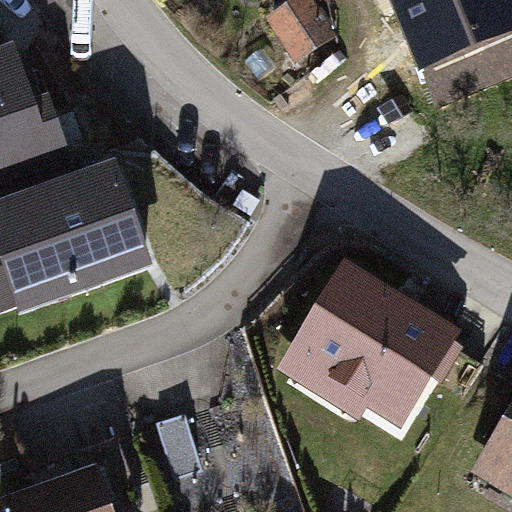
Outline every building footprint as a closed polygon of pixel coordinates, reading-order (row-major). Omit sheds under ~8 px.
[(310,0),(272,26),(303,72),(345,44),(315,0),(310,0)] [(511,0),(392,0),(444,118),(511,90),(511,0)] [(21,48),(0,55),(0,192),(76,164),(51,97),(40,101),(21,48)] [(119,167),(0,210),(0,269),(21,327),(160,276),(119,167)] [(470,341),(348,264),(278,374),(364,428),(371,416),(408,439),(470,341)] [(511,410),(478,465),(511,486),(511,410)] [(137,511),(123,467),(0,506),(0,511),(137,511)]
